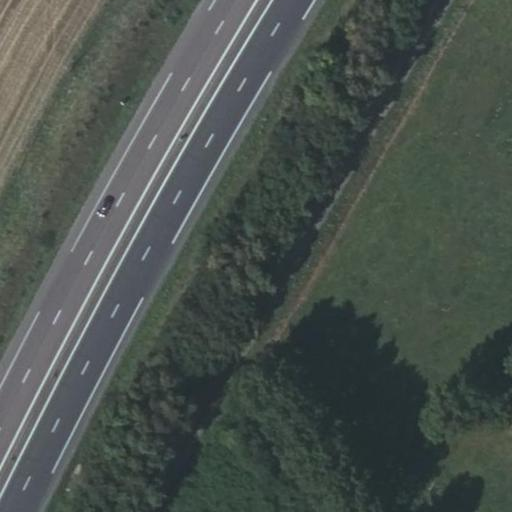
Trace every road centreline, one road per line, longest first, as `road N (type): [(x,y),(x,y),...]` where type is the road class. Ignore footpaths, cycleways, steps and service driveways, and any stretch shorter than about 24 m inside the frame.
road 1 (residential): [(134,511),(433,0)]
road 2 (motorway): [(14,511),(140,265),(293,0)]
road 3 (motorway): [(226,0),(84,238),(0,411)]
